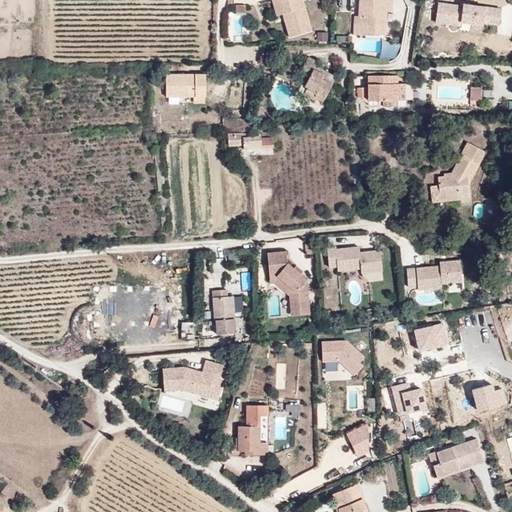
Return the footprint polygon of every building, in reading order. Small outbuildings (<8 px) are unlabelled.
[(292,41),(315,36),(306,0),(292,0),(291,0),(274,0),(275,2),(283,1),(292,41)] [(363,0),(356,0),(355,18),(351,18),(350,37),(382,39),(383,21),(377,20),(378,13),(383,14),(389,14),(390,2),(368,0),(363,0)] [(286,17),(283,1),(275,2),(279,19),(286,17)] [(438,3),(435,24),(460,27),(460,25),(482,27),(482,24),(499,26),(501,9),(462,5),(462,6),(438,3)] [(316,31),(316,41),(327,42),(327,31),(316,31)] [(292,74),(297,63),(287,58),(282,69),(292,74)] [(321,104),(336,80),(317,68),(319,64),(307,58),(298,73),(306,77),(299,87),(302,89),(297,97),(310,104),(313,99),(321,104)] [(296,77),(292,74),(282,69),(279,68),(274,77),(292,85),(296,77)] [(201,75),(161,75),(161,99),(201,99),(201,75)] [(397,103),(397,86),(391,86),(391,76),(366,77),(367,103),(384,103),(397,103)] [(363,102),(363,89),(353,89),(354,102),(363,102)] [(479,103),(479,90),(468,90),(468,102),(473,102),(479,103)] [(318,109),(321,104),(313,99),(310,104),(318,109)] [(250,150),(257,150),(257,149),(270,149),(269,138),(257,139),(257,137),(246,137),(246,134),(225,134),(225,145),(239,145),(239,150),(250,150)] [(466,175),(483,148),(459,137),(434,178),(466,175)] [(467,200),(466,175),(434,178),(435,196),(444,195),(444,202),(467,200)] [(359,254),(358,249),(335,251),(335,248),(327,249),(329,270),(337,269),(338,272),(360,269),(361,275),(381,273),(379,252),(359,254)] [(286,263),(285,252),(268,252),(269,281),(287,296),(287,317),(308,317),(306,281),(299,275),(292,269),(286,263)] [(462,284),(460,263),(445,264),(446,268),(439,269),(406,271),(408,289),(417,288),(417,291),(441,290),(441,285),(462,284)] [(294,266),(292,269),(299,275),(302,272),(294,266)] [(232,338),(230,302),(222,302),(222,295),(206,296),(204,297),(204,300),(206,302),(208,325),(211,325),(212,339),(232,338)] [(110,341),(121,341),(121,324),(111,324),(110,341)] [(318,343),(318,361),(333,361),(349,377),(357,368),(354,365),(358,360),(341,343),(318,343)] [(69,357),(69,349),(54,348),(54,357),(69,357)] [(218,388),(224,367),(203,361),(200,373),(199,377),(193,376),(194,372),(182,368),(160,370),(161,391),(180,390),(208,398),(211,386),(218,388)] [(215,400),(218,388),(211,386),(208,398),(215,400)] [(285,403),(285,413),(298,413),(299,404),(285,403)] [(265,445),(257,445),(257,417),(263,417),(263,406),(248,406),(248,428),(236,428),(236,452),(243,452),(249,452),(249,456),(265,456),(265,447),(265,445)] [(339,436),(347,452),(360,447),(359,427),(339,436)] [(462,458),(478,454),(473,438),(432,452),(434,461),(427,463),(432,478),(450,471),(451,464),(463,463),(462,458)] [(360,447),(347,452),(350,459),(361,454),(360,447)] [(427,463),(434,461),(432,452),(424,455),(427,463)] [(481,463),(478,454),(462,458),(463,463),(451,464),(450,471),(452,473),(481,463)] [(359,511),(351,485),(333,491),(339,510),(331,511),(359,511)] [(25,501),(7,487),(0,496),(19,510),(25,501)] [(331,511),(339,510),(333,491),(325,494),(330,511),(331,511)]
